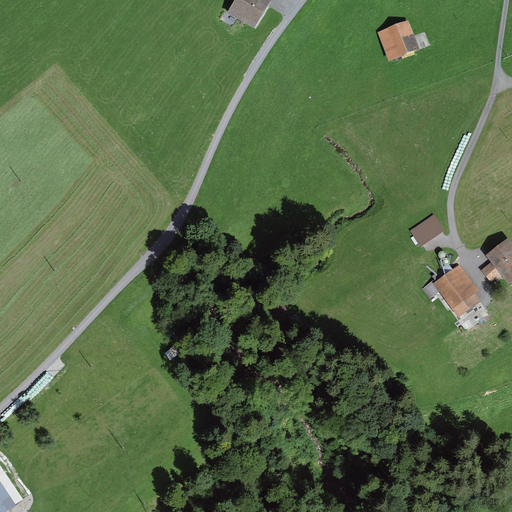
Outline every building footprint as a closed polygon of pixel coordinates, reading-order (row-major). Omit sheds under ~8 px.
[(236,0),(231,11),(263,28),(278,0),(236,0)] [(412,17),(380,30),(393,62),(424,49),(412,17)] [(433,214),(415,225),(427,243),(449,229),(438,211),(433,214)] [(511,238),(493,254),(511,278),(511,238)] [(462,263),(439,280),(466,318),(489,301),(462,263)] [(0,511),(11,511),(24,504),(0,469),(0,511)]
